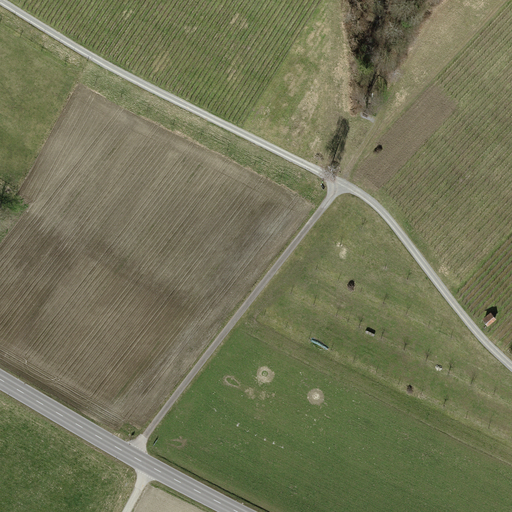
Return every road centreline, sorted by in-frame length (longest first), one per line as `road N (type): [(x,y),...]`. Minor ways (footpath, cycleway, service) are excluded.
road 1 (track): [(13,0),(338,175)]
road 2 (track): [(338,175),(132,456)]
road 3 (tertiary): [(243,511),(0,378)]
road 4 (track): [(338,175),(384,214),(482,344),(511,366)]
